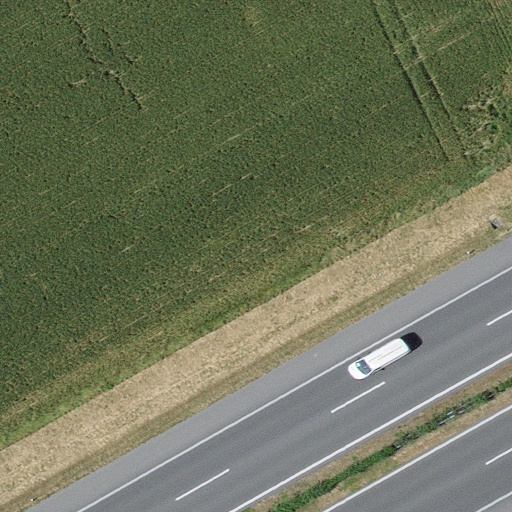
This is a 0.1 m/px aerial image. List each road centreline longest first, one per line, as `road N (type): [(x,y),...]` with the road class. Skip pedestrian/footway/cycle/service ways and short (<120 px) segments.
road 1 (motorway): [(511,312),(158,511)]
road 2 (motorway): [(402,511),(511,450)]
